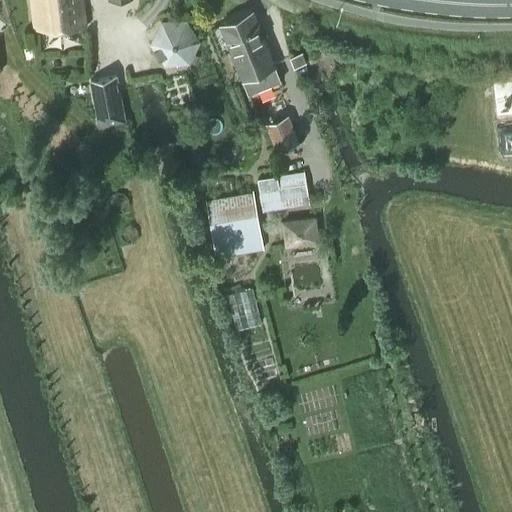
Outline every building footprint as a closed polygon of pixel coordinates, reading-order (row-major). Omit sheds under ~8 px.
[(31,0),(34,27),(86,25),(82,0),(31,0)] [(253,9),(220,22),(242,79),(275,66),(253,9)] [(164,67),(188,65),(189,65),(200,41),(186,20),(160,22),(149,44),(164,67)] [(87,77),(98,123),(125,117),(114,71),(87,77)] [(260,108),(276,150),(298,141),(282,99),(260,108)] [(277,175),(257,178),(262,210),(309,203),(308,194),(301,195),(299,184),(279,188),(277,175)] [(215,256),(263,248),(253,191),(205,199),(215,256)] [(286,244),(318,240),(315,217),(283,221),(286,244)]
